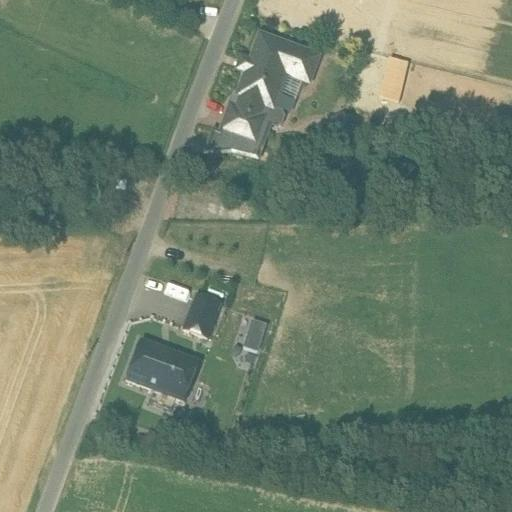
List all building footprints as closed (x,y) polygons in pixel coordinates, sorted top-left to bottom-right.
[(318,59),(260,37),(237,98),(238,99),(273,111),(285,77),(308,85),(318,59)] [(273,111),(238,99),(234,110),(264,121),(262,125),(275,129),(281,128),(284,119),(281,114),(273,111)] [(234,110),(230,108),(221,133),(254,145),(262,125),(264,121),(234,110)] [(342,116),(332,121),(328,131),(333,140),(342,144),(352,139),(356,129),(351,120),(342,116)] [(207,342),(221,306),(198,297),(184,333),(207,342)] [(197,365),(141,344),(126,383),(183,403),(197,365)]
